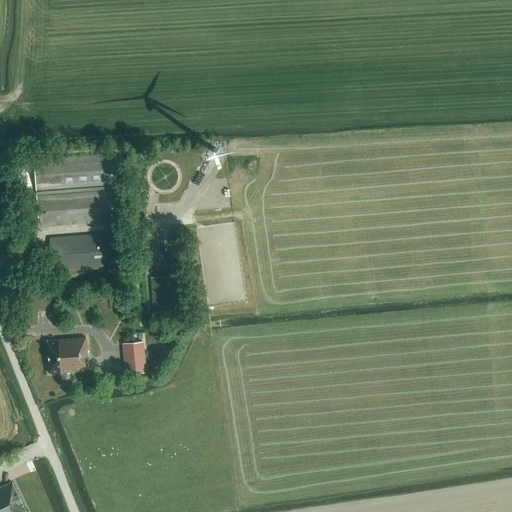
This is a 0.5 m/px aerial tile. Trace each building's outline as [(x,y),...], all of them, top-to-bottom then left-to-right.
[(34,159),(35,165),(18,166),(20,182),(30,181),(30,188),(36,188),(39,226),(122,220),(117,153),(34,159)] [(53,272),(121,266),(118,232),(50,238),(53,272)] [(175,312),(173,276),(151,277),(153,314),(175,312)] [(86,361),(88,361),(86,337),(49,340),(52,373),(59,373),(59,371),(66,371),(66,372),(87,370),(86,361)] [(146,372),(143,341),(122,343),(125,374),(146,372)] [(0,487),(0,511),(27,511),(13,481),(0,487)]
